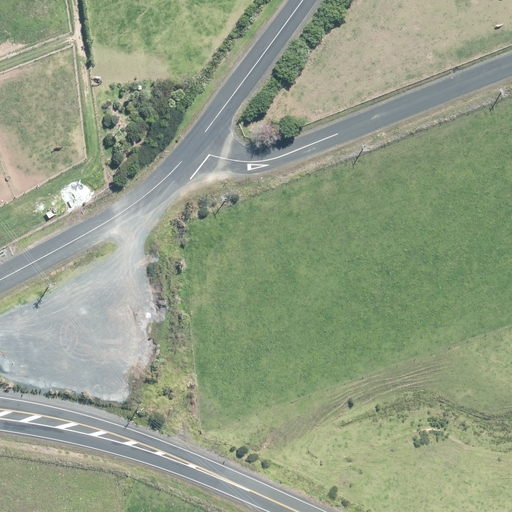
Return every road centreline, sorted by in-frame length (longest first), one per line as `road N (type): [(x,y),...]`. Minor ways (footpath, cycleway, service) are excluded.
road 1 (unclassified): [(195,145),(262,161),(511,67)]
road 2 (tertiary): [(0,409),(104,431),(298,511)]
road 3 (unclassified): [(195,145),(131,206),(0,279)]
road 4 (unclassified): [(296,0),(195,145)]
